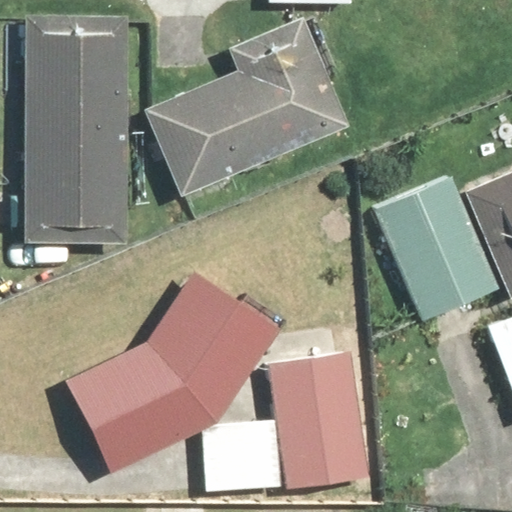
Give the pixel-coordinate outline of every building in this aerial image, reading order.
[(10,20),(7,252),(114,254),(118,22),(10,20)] [(340,134),(293,24),(213,59),(224,85),(127,126),(164,210),(340,134)] [(511,173),(450,201),(496,304),(511,296),(511,173)] [(436,187),(365,216),(411,327),(482,298),(436,187)] [(133,339),(44,385),(91,477),(208,417),(264,323),(175,270),(133,339)] [(323,290),(324,332),(368,331),(367,288),(323,290)] [(511,313),(467,332),(511,437),(511,436),(511,313)] [(197,429),(199,494),(358,489),(354,359),(262,362),(264,427),(197,429)]
